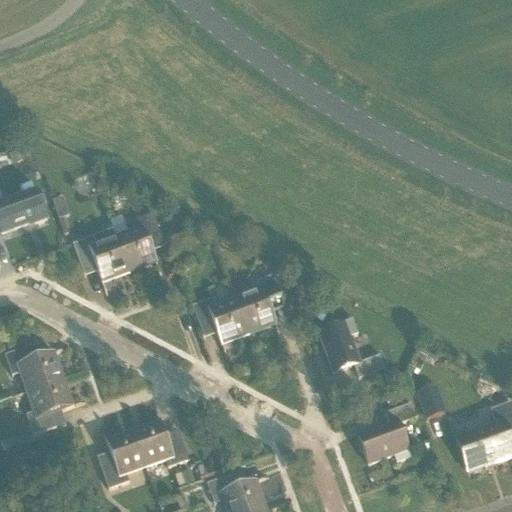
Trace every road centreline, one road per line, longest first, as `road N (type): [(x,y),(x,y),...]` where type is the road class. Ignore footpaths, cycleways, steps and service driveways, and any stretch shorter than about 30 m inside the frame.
road 1 (residential): [(0,297),(27,299),(300,445),(317,461),(335,511)]
road 2 (secondary): [(511,199),(342,113),(186,0)]
